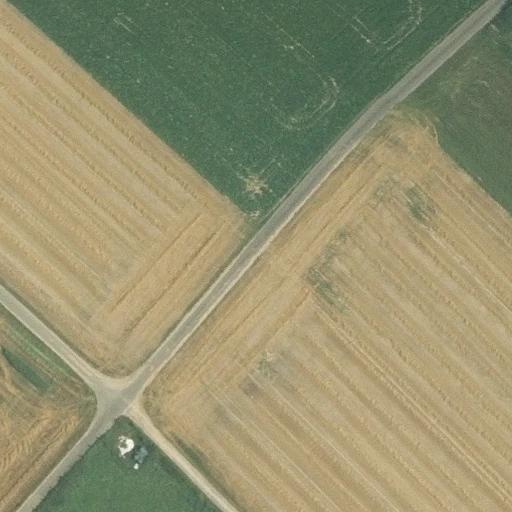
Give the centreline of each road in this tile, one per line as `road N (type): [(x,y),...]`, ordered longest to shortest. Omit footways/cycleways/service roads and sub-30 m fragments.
road 1 (track): [(120,404),(382,110),(505,0)]
road 2 (track): [(120,404),(0,296)]
road 3 (track): [(227,511),(120,404)]
road 4 (track): [(120,404),(26,511)]
